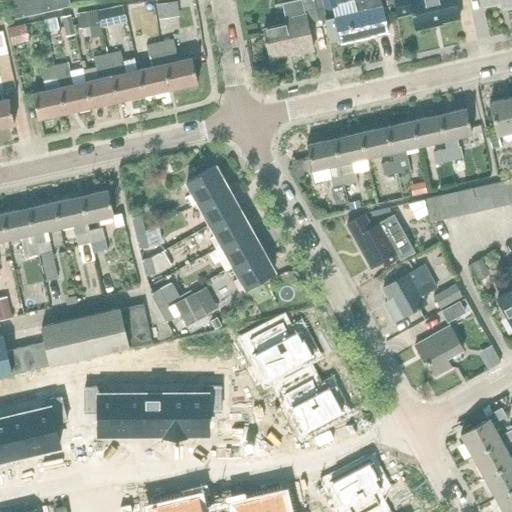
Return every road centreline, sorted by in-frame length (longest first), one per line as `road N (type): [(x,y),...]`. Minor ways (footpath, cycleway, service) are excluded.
road 1 (residential): [(409,427),(243,123)]
road 2 (residential): [(77,471),(136,463),(280,468),(409,427)]
road 3 (residential): [(243,123),(511,59)]
road 4 (residential): [(0,174),(243,123)]
road 5 (residential): [(243,123),(221,0)]
